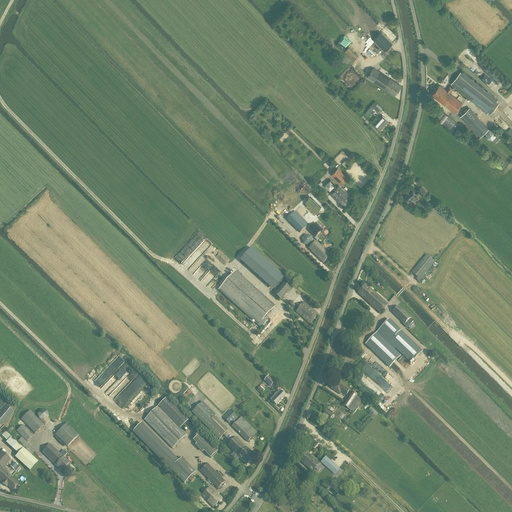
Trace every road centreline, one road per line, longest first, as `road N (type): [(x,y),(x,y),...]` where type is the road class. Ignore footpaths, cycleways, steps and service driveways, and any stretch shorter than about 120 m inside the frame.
road 1 (unclassified): [(261,502),(405,163),(422,94),(409,0)]
road 2 (unclassified): [(243,490),(279,424),(391,150),(405,79),(391,0)]
road 3 (track): [(282,307),(237,265),(211,293),(154,256),(0,98)]
road 4 (track): [(173,454),(135,416),(92,393),(0,303)]
road 5 (track): [(37,452),(59,420),(68,386),(0,319)]
road 6 (track): [(406,384),(511,488)]
